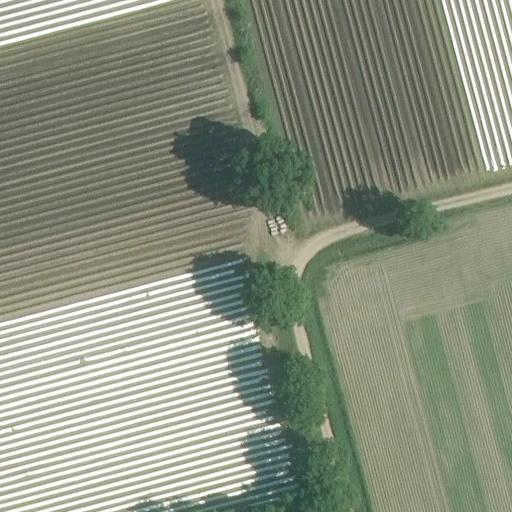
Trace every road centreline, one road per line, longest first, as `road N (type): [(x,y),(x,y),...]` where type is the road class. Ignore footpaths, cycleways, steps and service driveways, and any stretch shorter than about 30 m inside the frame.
road 1 (track): [(352,511),(293,290),(296,265),(310,247),(354,227),(511,184)]
road 2 (track): [(221,0),(296,265)]
